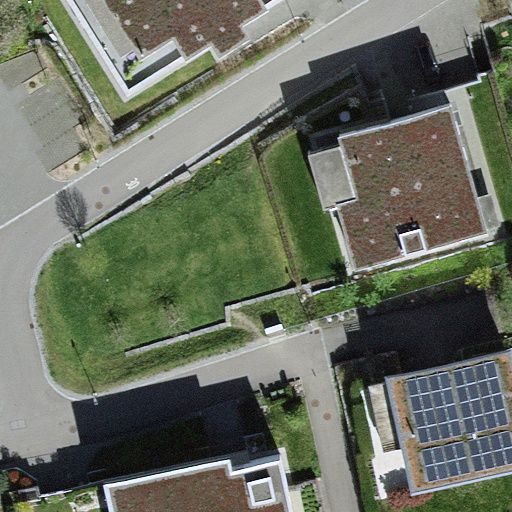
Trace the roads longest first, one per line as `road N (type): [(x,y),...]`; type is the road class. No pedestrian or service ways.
road 1 (unclassified): [(415,0),(22,246),(0,307),(35,436)]
road 2 (residential): [(35,436),(303,360)]
